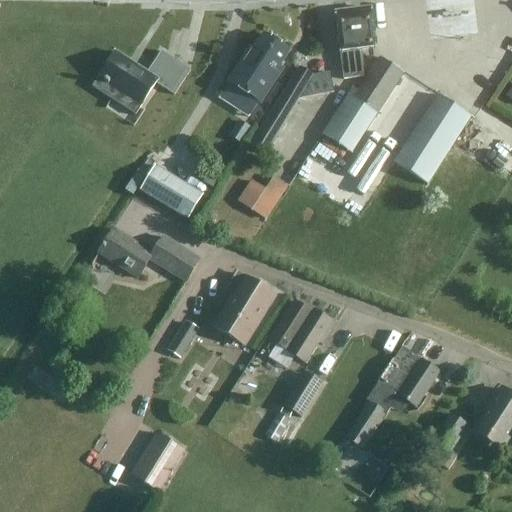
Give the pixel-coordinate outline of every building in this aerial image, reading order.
[(342,70),(344,80),(362,78),(363,65),(362,50),(376,48),(371,9),(335,14),(342,70)] [(288,51),(265,35),(254,51),(251,49),(229,83),(259,103),(281,68),(278,66),(288,51)] [(156,84),(174,96),(190,71),(161,51),(147,73),(115,52),(92,87),(135,116),(156,84)] [(404,74),(380,59),(358,93),(352,89),(322,135),(351,154),(404,74)] [(299,67),(250,146),(266,156),(300,101),(333,93),(330,73),(313,76),(299,67)] [(471,118),(437,96),(394,163),(428,185),(471,118)] [(241,144),(250,129),(239,122),(229,137),(241,144)] [(200,197),(152,169),(138,193),(186,221),(200,197)] [(270,188),(255,179),(241,202),(272,221),(293,185),(277,176),(270,188)] [(163,237),(152,254),(113,230),(98,254),(138,279),(150,261),(186,283),(200,260),(163,237)] [(243,277),(243,278),(236,274),(225,291),(233,295),(213,327),(244,346),(275,297),(243,277)] [(311,314),(294,303),(271,340),(288,351),(287,352),(305,364),(319,343),(323,346),(336,325),(313,311),(311,314)] [(199,332),(185,324),(168,352),(181,361),(199,332)] [(416,409),(439,373),(402,348),(391,364),(367,404),(344,439),(364,452),(390,411),(402,418),(411,405),(416,409)] [(283,407),(302,419),(323,384),(304,372),(283,407)] [(476,427),(504,446),(511,433),(511,397),(501,390),(476,427)] [(289,422),(278,415),(265,437),(276,444),(289,422)] [(432,463),(448,473),(456,459),(451,455),(468,428),(450,416),(430,448),(438,453),(432,463)] [(131,476),(159,493),(185,452),(156,435),(131,476)] [(143,511),(148,505),(141,500),(132,511),(143,511)]
